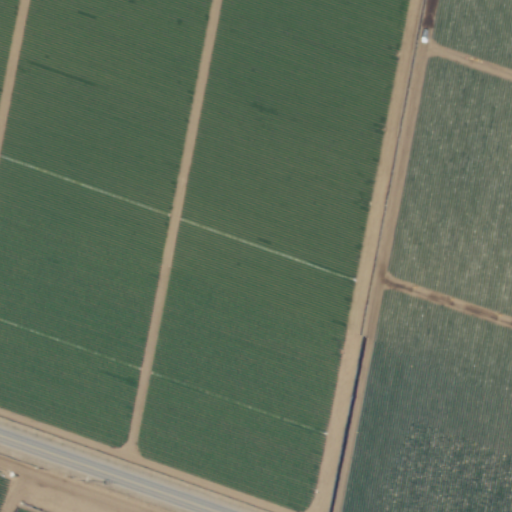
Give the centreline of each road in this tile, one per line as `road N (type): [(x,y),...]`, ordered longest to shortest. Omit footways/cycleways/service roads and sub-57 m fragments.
road 1 (secondary): [(215,511),(0,437)]
road 2 (track): [(140,511),(0,462)]
